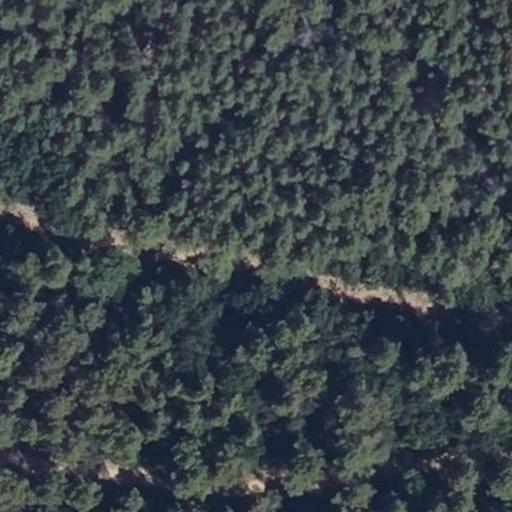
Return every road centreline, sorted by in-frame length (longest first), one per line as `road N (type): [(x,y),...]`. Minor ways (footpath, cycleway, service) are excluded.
road 1 (track): [(0,216),(511,318)]
road 2 (track): [(511,463),(235,468),(0,423)]
